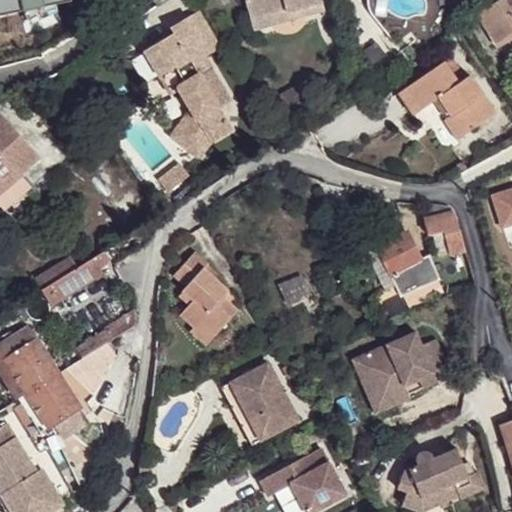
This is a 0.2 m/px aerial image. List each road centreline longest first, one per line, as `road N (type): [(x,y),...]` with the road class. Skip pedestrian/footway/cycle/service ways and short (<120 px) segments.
road 1 (residential): [(98,511),(117,488),(138,396),(147,266),(166,227),(267,159),(306,159),(404,190),(447,192)]
road 2 (residential): [(447,192),(466,212),(511,350)]
